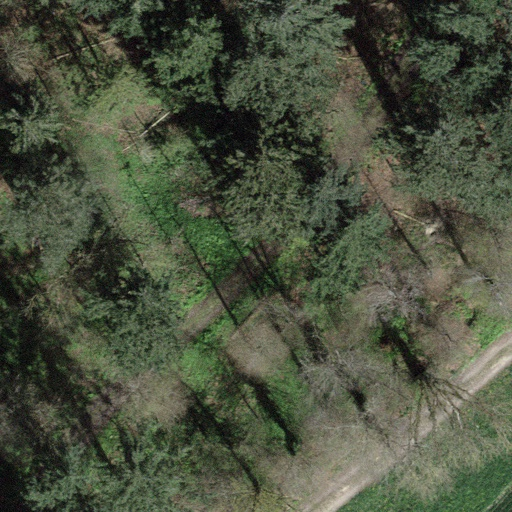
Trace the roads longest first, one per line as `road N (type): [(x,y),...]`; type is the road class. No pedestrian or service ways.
road 1 (track): [(448,0),(314,202),(86,430),(26,511)]
road 2 (track): [(511,338),(314,511)]
